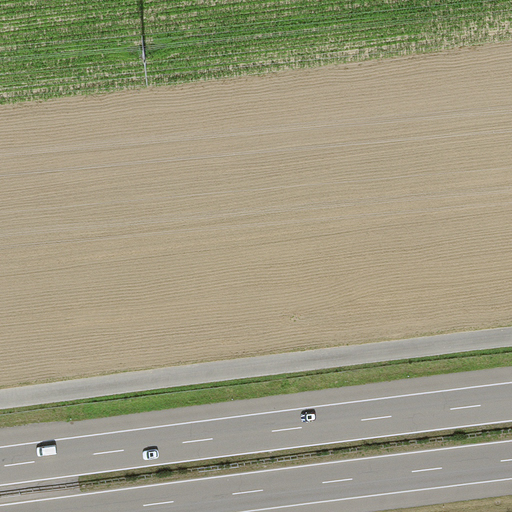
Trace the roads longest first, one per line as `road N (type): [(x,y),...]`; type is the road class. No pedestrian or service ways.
road 1 (motorway): [(511,401),(0,466)]
road 2 (unclassified): [(0,397),(511,333)]
road 3 (motorway): [(93,511),(511,460)]
